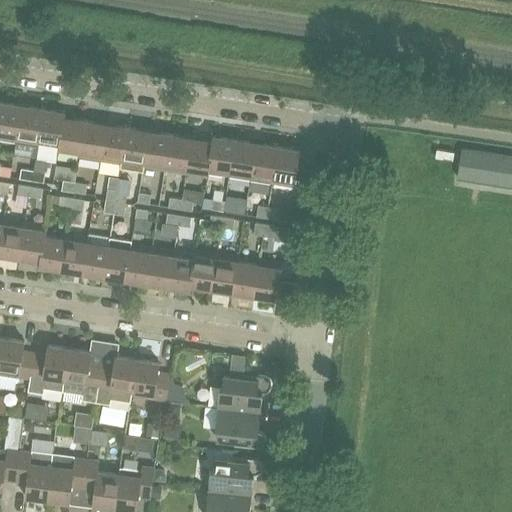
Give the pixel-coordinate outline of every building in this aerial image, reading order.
[(22,105),(1,101),(0,105),(0,137),(16,140),(22,105)] [(38,143),(39,139),(43,108),(22,105),(16,140),(38,143)] [(39,139),(59,142),(60,142),(64,116),(65,112),(43,108),(39,139)] [(59,142),(58,151),(79,154),(80,154),(85,120),(64,116),(60,142),(59,142)] [(100,162),(106,123),(85,120),(80,154),(79,154),(78,159),(100,162)] [(122,165),(123,161),(122,161),(128,126),(106,123),(100,162),(122,165)] [(149,130),(128,126),(122,161),(123,161),(143,164),(144,164),(149,130)] [(170,133),(149,130),(144,164),(143,164),(143,168),(164,171),(170,133)] [(186,175),(192,137),(170,133),(164,171),(186,175)] [(199,138),(192,137),(186,175),(208,178),(208,173),(213,140),(214,135),(200,133),(199,138)] [(214,135),(213,140),(208,173),(229,176),(235,139),(214,135)] [(235,139),(229,176),(251,179),(252,174),(251,174),(256,142),(235,139)] [(251,174),(252,174),(272,177),(273,177),(278,146),(256,142),(251,174)] [(300,149),(278,146),(273,177),(272,177),(271,182),(294,185),(300,149)] [(511,155),(462,147),(458,177),(511,185),(511,155)] [(50,177),(69,178),(69,167),(50,166),(50,177)] [(20,177),(32,179),(34,170),(22,168),(20,177)] [(32,179),(44,181),(45,172),(34,170),(32,179)] [(62,190),(73,192),(75,181),(63,179),(62,190)] [(87,183),(75,181),(73,192),(85,194),(87,183)] [(29,195),(31,185),(19,184),(18,193),(29,195)] [(31,185),(29,195),(41,197),(43,187),(31,185)] [(107,187),(106,199),(116,201),(117,189),(107,187)] [(117,189),(116,201),(126,203),(128,190),(117,189)] [(139,191),(137,201),(149,203),(151,193),(139,191)] [(61,195),(59,205),(71,207),(73,197),(61,195)] [(169,206),(180,208),(182,198),(170,196),(169,206)] [(84,198),(73,197),(71,207),(83,209),(84,198)] [(194,200),(182,198),(180,208),(192,210),(194,200)] [(224,211),(225,200),(213,198),(212,209),(224,211)] [(114,213),(116,201),(106,199),(104,211),(114,213)] [(126,203),(116,201),(114,213),(124,214),(126,203)] [(258,205),(256,216),(266,217),(268,206),(258,205)] [(278,208),(268,206),(266,217),(276,219),(278,208)] [(147,219),(149,209),(136,207),(134,217),(147,219)] [(157,222),(165,223),(163,233),(176,235),(178,224),(179,215),(158,212),(157,222)] [(209,225),(221,226),(223,216),(211,214),(209,225)] [(179,215),(178,224),(190,226),(191,217),(179,215)] [(233,228),(235,218),(223,216),(221,226),(233,228)] [(25,222),(4,218),(0,242),(0,254),(19,257),(25,222)] [(47,225),(25,222),(19,257),(40,261),(41,261),(45,235),(46,235),(47,225)] [(254,233),(263,235),(265,224),(255,222),(254,233)] [(275,225),(265,224),(263,235),(273,236),(275,225)] [(109,245),(111,235),(111,234),(89,231),(88,237),(83,272),(104,276),(109,245)] [(66,233),(66,238),(61,269),(83,272),(88,237),(66,233)] [(39,265),(61,269),(66,238),(46,235),(45,235),(41,261),(40,261),(39,265)] [(104,276),(125,279),(131,244),(132,239),(111,235),(109,245),(104,276)] [(147,283),(152,247),(131,244),(125,279),(147,283)] [(190,289),(191,285),(190,285),(194,259),(195,249),(195,247),(186,245),(185,252),(174,251),(173,255),(168,286),(190,289)] [(174,251),(152,247),(147,283),(168,286),(173,255),(174,251)] [(191,285),(211,288),(217,252),(195,249),(194,259),(190,285),(191,285)] [(239,256),(217,252),(211,288),(233,291),(238,261),(239,256)] [(254,295),(276,298),(277,290),(293,292),(295,282),(279,279),(282,263),(259,259),(258,264),(259,264),(254,295)] [(233,291),(254,295),(259,264),(258,264),(238,261),(233,291)] [(3,337),(0,352),(0,372),(31,378),(35,352),(23,350),(24,340),(3,337)] [(63,389),(64,383),(70,347),(48,344),(47,354),(35,352),(31,378),(29,390),(43,392),(44,386),(63,389)] [(92,351),(70,347),(64,383),(63,389),(84,392),(83,398),(96,400),(102,363),(90,361),(92,351)] [(102,363),(96,400),(109,402),(110,397),(131,400),(132,394),(138,358),(116,355),(114,365),(102,363)] [(160,362),(138,358),(132,394),(166,399),(170,373),(158,372),(160,362)] [(265,375),(258,375),(258,379),(224,375),(222,386),(220,386),(218,406),(261,411),(263,392),(264,392),(266,391),(267,391),(269,390),(270,389),(271,388),(271,387),(272,385),(272,384),(272,382),(271,381),(271,379),(270,378),(269,377),(268,376),(266,376),(265,375)] [(0,411),(5,412),(8,396),(0,395),(0,411)] [(179,418),(181,403),(167,401),(165,416),(179,418)] [(40,416),(41,404),(21,402),(19,414),(40,416)] [(251,442),(251,446),(257,447),(259,447),(260,446),(261,446),(263,445),(264,444),(265,443),(266,442),(266,440),(266,439),(266,437),(266,436),(265,434),(264,433),(263,432),(262,431),(261,431),(259,430),(261,411),(218,406),(216,427),(218,427),(217,438),(251,442)] [(70,410),(67,440),(100,443),(101,430),(86,428),(87,411),(70,410)] [(158,437),(160,424),(148,422),(146,436),(158,437)] [(143,438),(142,451),(152,452),(154,439),(143,438)] [(16,480),(20,449),(8,448),(6,459),(0,457),(0,493),(2,493),(4,479),(16,480)] [(53,454),(20,449),(16,480),(27,482),(26,496),(48,499),(53,454)] [(87,458),(53,454),(48,499),(70,502),(71,487),(83,489),(87,458)] [(209,489),(252,493),(254,474),(256,474),(257,474),(258,473),(260,472),(261,471),(262,470),(262,469),(263,467),(263,466),(263,464),(263,463),(262,462),(261,460),(260,459),(259,459),(258,458),(256,458),(250,457),(249,461),(215,457),(214,468),(211,468),(209,489)] [(99,460),(87,458),(83,489),(95,490),(93,505),(115,508),(119,473),(98,470),(99,460)] [(120,467),(119,473),(115,508),(137,511),(139,496),(151,497),(155,466),(142,465),(142,470),(120,467)] [(166,474),(162,467),(155,467),(154,480),(166,481),(166,474)] [(160,498),(162,485),(153,484),(152,497),(160,498)] [(249,511),(252,493),(209,489),(207,509),(209,509),(208,511),(249,511)]
